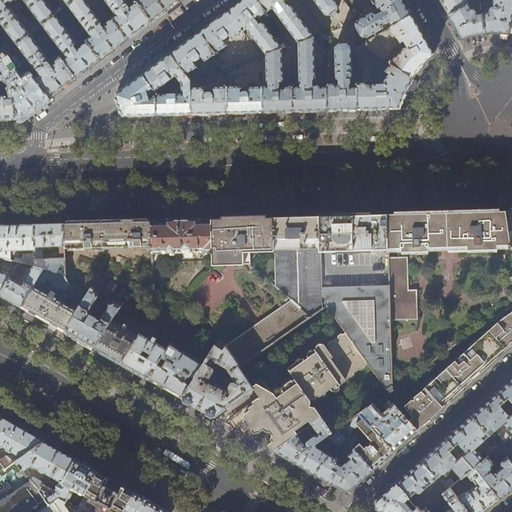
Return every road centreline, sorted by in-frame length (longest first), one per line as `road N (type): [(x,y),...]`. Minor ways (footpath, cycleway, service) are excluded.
road 1 (primary): [(28,172),(392,161)]
road 2 (secondary): [(11,362),(242,493)]
road 3 (residential): [(211,0),(53,115),(33,136),(28,172)]
road 4 (residential): [(345,511),(511,364)]
